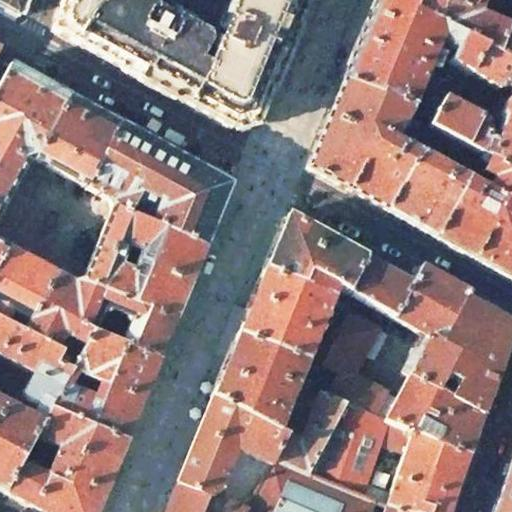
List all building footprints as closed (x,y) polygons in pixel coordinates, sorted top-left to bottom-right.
[(0,0),(0,4),(15,13),(18,0),(0,0)] [(59,0),(59,1),(50,32),(71,44),(112,2),(112,0),(59,0)] [(202,38),(133,0),(123,0),(119,6),(112,2),(71,44),(134,78),(189,108),(205,69),(198,66),(201,59),(197,56),(204,45),(202,38)] [(304,0),(233,0),(223,25),(214,21),(211,29),(220,33),(205,69),(189,108),(230,130),(242,126),(254,123),(284,49),(304,0)] [(376,94),(407,109),(420,82),(424,69),(427,70),(430,64),(432,57),(430,56),(435,44),(438,37),(448,50),(452,51),(446,63),(467,75),(479,47),(408,14),(411,6),(396,0),(373,0),(356,42),(340,82),(375,97),(376,94)] [(479,47),(494,56),(498,43),(503,28),(474,16),(480,0),(396,0),(411,6),(408,14),(479,47)] [(435,44),(448,50),(438,37),(435,44)] [(511,48),(506,46),(498,43),(494,56),(511,65),(511,48)] [(511,65),(494,56),(479,47),(467,75),(496,91),(502,87),(510,90),(506,102),(503,103),(499,116),(500,119),(492,142),(483,139),(485,134),(482,123),(441,100),(431,121),(427,127),(432,130),(449,139),(486,160),(511,173),(511,65)] [(9,66),(0,82),(0,258),(5,249),(0,246),(0,210),(26,163),(31,162),(68,98),(42,84),(9,66)] [(398,129),(407,109),(376,94),(375,97),(340,82),(320,131),(304,170),(382,213),(416,155),(402,148),(398,145),(397,146),(391,143),(398,129)] [(420,82),(407,109),(431,121),(441,100),(427,93),(420,84),(420,82)] [(68,98),(31,162),(33,162),(82,188),(119,126),(99,115),(68,98)] [(431,121),(407,109),(398,129),(409,136),(424,143),(432,130),(427,127),(431,121)] [(155,203),(146,225),(204,247),(217,213),(229,185),(119,126),(82,188),(106,201),(110,210),(128,218),(136,196),(155,203)] [(434,164),(449,139),(432,130),(424,143),(417,155),(434,164)] [(409,136),(402,148),(416,155),(417,155),(424,143),(409,136)] [(511,173),(486,160),(479,174),(489,180),(483,192),(463,181),(465,178),(452,171),(451,173),(434,164),(417,155),(416,155),(382,213),(393,219),(393,220),(404,226),(408,228),(409,227),(511,283),(511,173)] [(136,254),(133,263),(188,285),(198,261),(204,247),(146,225),(128,218),(110,210),(95,246),(121,258),(125,249),(136,254)] [(325,238),(285,215),(281,225),(276,237),(262,270),(330,300),(331,298),(335,288),(346,294),(363,259),(325,238)] [(118,267),(121,258),(95,246),(80,282),(173,321),(178,309),(188,285),(133,263),(129,272),(118,267)] [(5,249),(0,258),(0,322),(21,334),(53,274),(5,249)] [(387,272),(363,259),(346,294),(355,300),(391,320),(409,284),(387,272)] [(418,267),(409,284),(391,320),(426,339),(423,346),(419,352),(406,377),(407,378),(435,392),(443,377),(456,383),(447,399),(479,415),(485,398),(486,398),(498,364),(505,342),(510,326),(464,301),(467,294),(418,267)] [(314,339),(330,300),(262,270),(247,308),(236,335),(304,362),(314,339)] [(55,332),(74,340),(79,329),(157,361),(167,336),(173,321),(80,282),(70,284),(53,274),(21,334),(46,348),(55,332)] [(386,335),(384,334),(347,315),(331,346),(320,368),(313,380),(308,390),(318,394),(343,405),(373,417),(385,394),(385,393),(352,375),(363,355),(372,360),(386,335)] [(49,349),(46,348),(21,334),(0,322),(0,492),(0,493),(14,464),(28,436),(42,407),(61,368),(44,359),(49,349)] [(90,382),(140,401),(144,391),(157,361),(79,329),(74,340),(61,368),(69,373),(90,382)] [(299,374),(304,362),(236,335),(220,373),(210,398),(275,431),(299,374)] [(331,346),(314,339),(304,362),(320,368),(331,346)] [(414,350),(419,352),(423,346),(418,343),(414,350)] [(299,374),(313,380),(320,368),(304,362),(299,374)] [(69,373),(61,368),(42,407),(123,442),(140,401),(90,382),(84,398),(63,389),(69,373)] [(466,455),(479,415),(447,399),(435,392),(407,378),(395,400),(384,421),(410,432),(466,455)] [(284,435),(283,436),(270,460),(305,474),(343,405),(318,394),(297,442),(284,435)] [(373,417),(384,421),(395,400),(385,394),(373,417)] [(243,511),(244,511),(208,496),(217,492),(234,450),(268,466),(270,460),(283,436),(275,431),(210,398),(195,435),(163,511),(243,511)] [(373,501),(385,506),(402,454),(410,432),(384,421),(373,417),(343,405),(305,474),(373,501)] [(39,476),(14,464),(0,493),(36,511),(94,511),(106,485),(123,442),(42,407),(28,436),(52,448),(39,476)] [(385,506),(400,511),(446,511),(454,489),(466,455),(410,432),(402,454),(385,506)] [(511,511),(511,453),(495,502),(491,511),(511,511)] [(368,511),(373,501),(305,474),(270,460),(268,466),(244,511),(243,511),(368,511)]
